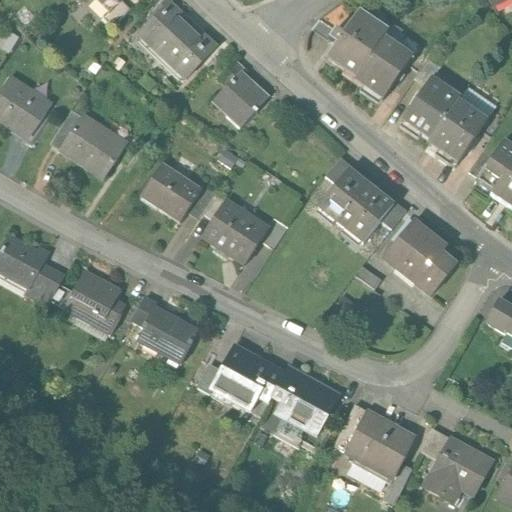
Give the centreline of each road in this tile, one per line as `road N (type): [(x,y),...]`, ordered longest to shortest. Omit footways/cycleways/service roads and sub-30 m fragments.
road 1 (residential): [(0,191),(339,363),(392,380),(436,352),(495,255)]
road 2 (residential): [(495,255),(243,38)]
